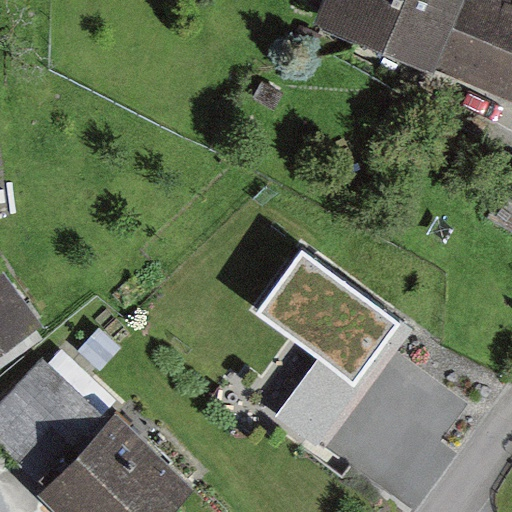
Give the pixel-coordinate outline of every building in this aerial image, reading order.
[(511,13),(491,4),(492,0),(339,0),(331,21),(511,95),(511,13)] [(511,185),(490,227),(511,239),(511,185)] [(306,244),(257,312),(309,349),(361,385),(409,318),(306,244)] [(8,275),(0,279),(0,352),(40,328),(8,275)] [(309,349),(271,404),(323,440),(361,385),(309,349)] [(127,427),(49,360),(0,415),(0,449),(21,468),(54,430),(94,466),(127,427)] [(94,466),(61,505),(70,511),(179,511),(200,488),(127,427),(94,466)]
